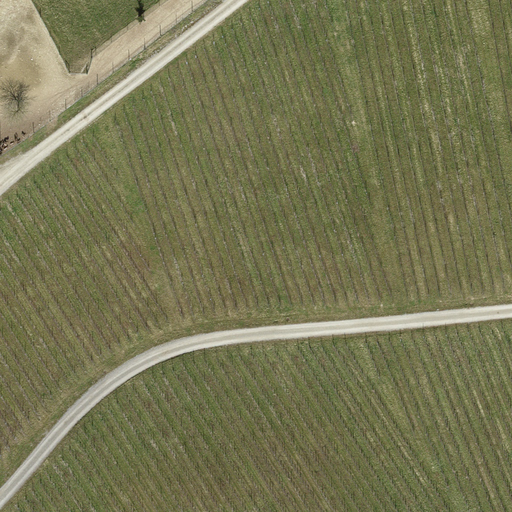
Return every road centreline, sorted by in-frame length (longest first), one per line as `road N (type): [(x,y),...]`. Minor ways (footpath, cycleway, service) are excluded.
road 1 (track): [(511,318),(188,350),(127,373),(68,418),(0,499)]
road 2 (track): [(249,0),(0,190)]
